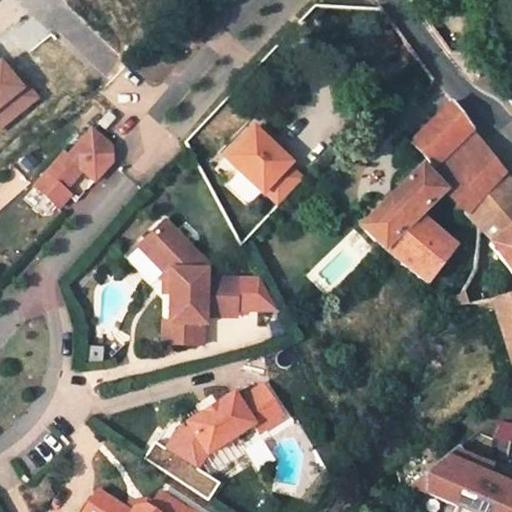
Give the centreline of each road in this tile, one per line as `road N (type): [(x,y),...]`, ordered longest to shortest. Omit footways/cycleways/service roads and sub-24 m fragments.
road 1 (residential): [(0,461),(41,438),(57,406),(57,313),(40,268)]
road 2 (unclassified): [(390,0),(511,152)]
road 3 (residential): [(171,127),(40,268)]
road 4 (residential): [(43,0),(171,127)]
road 5 (residential): [(288,0),(171,127)]
